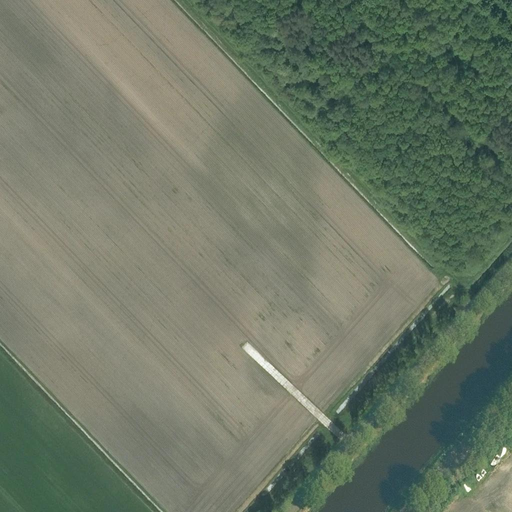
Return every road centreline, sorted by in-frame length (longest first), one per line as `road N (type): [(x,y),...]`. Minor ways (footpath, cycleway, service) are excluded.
road 1 (unclassified): [(293,511),(511,265)]
road 2 (tertiary): [(408,511),(511,395)]
